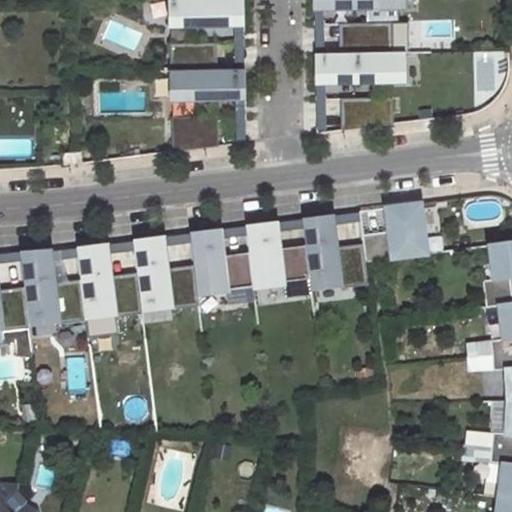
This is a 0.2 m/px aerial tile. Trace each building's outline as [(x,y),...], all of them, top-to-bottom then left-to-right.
[(168,0),(169,26),(234,25),(244,24),(243,0),(168,0)] [(313,0),(313,9),(324,9),(403,7),(403,0),(313,0)] [(324,9),(313,9),(314,54),(324,54),(324,9)] [(339,39),(339,54),(392,53),(391,23),(359,24),(359,38),(339,39)] [(244,24),(234,25),(235,70),(245,70),(244,24)] [(187,59),(170,60),(170,71),(217,71),(216,43),(187,44),(187,59)] [(170,45),(170,60),(187,59),(187,44),(170,45)] [(324,54),(314,54),(315,83),(325,82),(405,81),(404,53),(392,53),(339,54),(324,54)] [(170,71),(171,100),(235,99),(245,98),(245,70),(235,70),(217,71),(170,71)] [(325,82),(315,83),(316,134),(326,134),(325,82)] [(245,98),(235,99),(236,145),(246,143),(245,98)] [(360,114),(339,114),(340,132),(392,125),(392,98),(359,99),(360,114)] [(189,133),(172,133),(173,153),(219,147),(218,117),(188,118),(189,133)] [(188,118),(171,118),(172,133),(189,133),(188,118)] [(61,155),(62,167),(82,164),(80,152),(61,155)] [(388,232),(362,235),(363,243),(364,253),(365,263),(427,254),(421,204),(386,208),(388,232)] [(331,215),(332,225),(360,221),(359,212),(331,215)] [(331,215),(302,219),(303,229),(305,246),(311,288),(338,284),(339,289),(368,285),(365,263),(364,253),(336,256),(335,246),(332,225),(331,215)] [(274,223),(276,233),(303,229),(302,219),(274,223)] [(276,233),(274,223),(245,226),(246,236),(249,253),(253,287),(282,283),(282,279),(296,277),(297,293),(311,292),(311,288),(305,246),(278,249),(276,233)] [(219,240),(246,236),(245,226),(217,230),(219,240)] [(217,230),(189,233),(190,243),(193,266),(194,276),(197,294),(225,290),(225,287),(238,285),(240,301),(254,299),(253,287),(249,253),(221,257),(219,240),(217,230)] [(163,236),(164,246),(190,243),(189,233),(163,236)] [(163,236),(132,240),(134,250),(136,272),(138,282),(142,310),(170,307),(171,311),(198,307),(197,294),(194,276),(168,280),(167,270),(164,246),(163,236)] [(132,240),(104,244),(106,254),(134,250),(132,240)] [(511,511),(511,296),(510,277),(511,277),(511,241),(490,245),(494,279),(483,280),(486,306),(499,304),(503,339),(490,340),(494,370),(507,368),(508,402),(505,435),(492,434),(489,463),(502,465),(496,511),(511,511)] [(104,243),(75,245),(76,255),(79,277),(81,287),(85,317),(114,313),(114,316),(142,313),(142,310),(138,282),(110,285),(109,276),(106,254),(104,244),(104,243)] [(363,243),(335,246),(336,256),(364,253),(363,243)] [(75,245),(48,249),(50,259),(76,255),(75,245)] [(48,246),(19,248),(20,258),(24,284),(25,295),(29,324),(57,320),(58,324),(85,321),(85,317),(81,287),(54,291),(53,281),(50,259),(48,249),(48,246)] [(0,250),(0,260),(20,258),(19,248),(0,250)] [(193,266),(167,270),(168,280),(194,276),(193,266)] [(136,272),(109,276),(110,285),(138,282),(136,272)] [(79,277),(53,281),(54,291),(81,287),(79,277)] [(282,283),(284,295),(297,293),(296,277),(282,279),(282,283)] [(0,297),(25,295),(24,284),(0,286),(0,297)] [(225,290),(226,303),(240,301),(238,285),(225,287),(225,290)] [(0,327),(1,328),(2,331),(29,328),(29,324),(25,295),(0,297),(0,327)] [(0,511),(8,511),(0,502),(0,511)]
